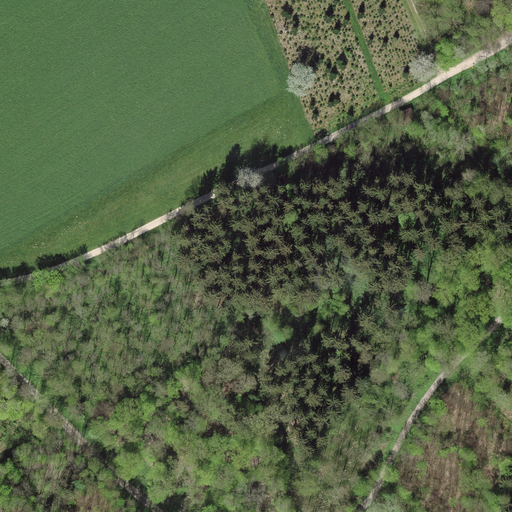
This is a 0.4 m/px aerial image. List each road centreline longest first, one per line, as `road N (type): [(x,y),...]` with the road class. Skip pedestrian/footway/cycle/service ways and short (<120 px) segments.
road 1 (track): [(441,78),(37,276),(0,284)]
road 2 (track): [(360,511),(444,371),(511,306)]
road 3 (track): [(0,356),(160,511)]
